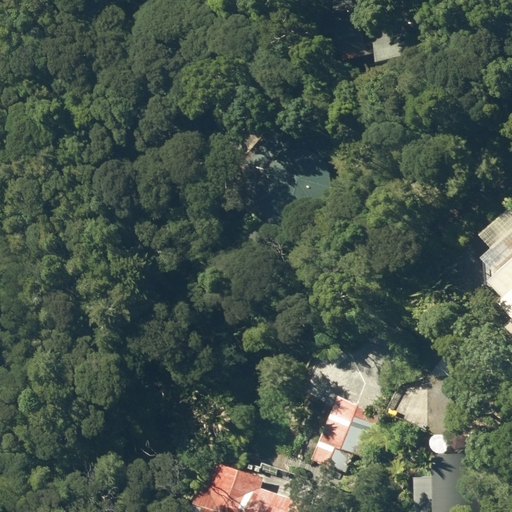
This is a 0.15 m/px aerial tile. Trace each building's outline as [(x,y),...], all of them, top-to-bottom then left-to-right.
[(379,58),(387,92),(421,83),(409,37),(368,47),(364,21),(338,25),(346,65),(379,58)] [(249,217),(285,246),(332,239),(360,202),(352,159),(316,137),(276,142),(245,173),(249,217)] [(511,266),(488,287),(502,302),(498,306),(511,322),(511,266)] [(314,462),(354,479),(382,416),(341,398),(314,462)] [(308,511),(311,506),(263,493),(265,481),(230,472),(225,488),(205,483),(197,511),(308,511)]
